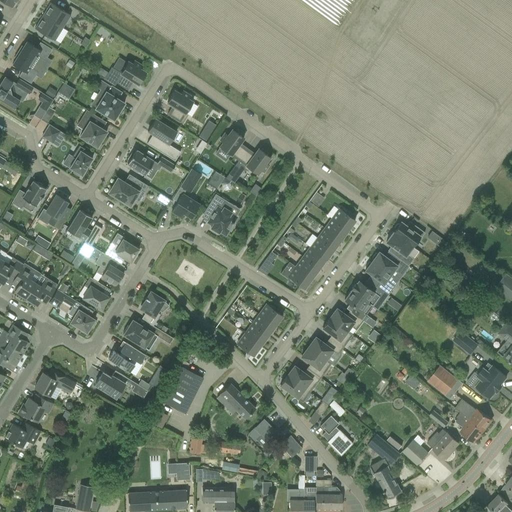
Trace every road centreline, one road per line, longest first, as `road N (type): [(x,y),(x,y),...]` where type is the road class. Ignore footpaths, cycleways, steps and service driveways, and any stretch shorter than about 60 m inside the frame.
road 1 (residential): [(310,312),(379,215),(177,70),(160,77),(86,199)]
road 2 (residential): [(157,241),(181,233),(310,312)]
road 3 (residential): [(369,511),(260,381)]
road 4 (residential): [(139,272),(87,349),(49,331)]
road 5 (tertiary): [(423,511),(449,496),(511,425)]
road 6 (residential): [(86,199),(36,166),(29,138),(0,120)]
